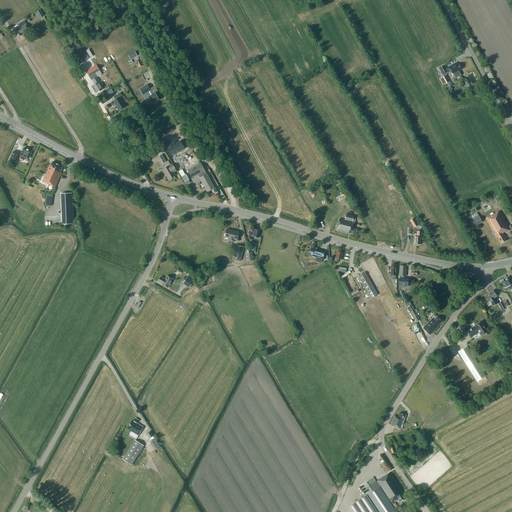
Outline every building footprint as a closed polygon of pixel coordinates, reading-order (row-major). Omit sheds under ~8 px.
[(13,31),(17,37),(30,30),(26,24),(24,25),(23,22),(18,25),(19,27),(13,31)] [(143,65),(140,59),(139,59),(138,58),(136,59),(136,60),(136,61),(135,62),(133,63),(131,60),(128,62),(129,65),(131,64),(133,67),(137,65),(137,67),(138,66),(139,67),(143,65)] [(444,66),(439,69),(442,75),(443,75),(447,72),(449,72),(450,72),(451,71),(453,74),(455,78),(461,75),(459,71),(461,69),(458,64),(457,65),(456,65),(455,64),(456,63),(455,64),(447,68),(445,69),(444,66)] [(91,87),(94,92),(95,93),(96,93),(102,89),(98,83),(100,82),(97,77),(102,75),(96,65),(86,71),(91,80),(92,81),(91,82),(92,84),(93,83),(95,85),(91,87)] [(150,89),(147,85),(140,89),(143,95),(149,92),(150,95),(152,94),(152,95),(148,97),(151,102),(155,100),(156,102),(162,99),(158,91),(157,92),(156,91),(157,90),(155,86),(150,89)] [(113,101),(118,111),(125,107),(120,98),(122,96),(120,93),(113,97),(115,100),(113,101)] [(133,128),(138,137),(146,132),(139,120),(134,122),(136,126),(133,128)] [(181,144),(169,151),(174,159),(186,152),(187,151),(186,151),(186,152),(181,145),(182,144),(181,144)] [(21,156),(19,160),(22,162),(24,157),(29,159),(32,152),(24,148),(21,156)] [(13,151),(10,159),(16,162),(18,158),(19,154),(13,151)] [(168,160),(164,153),(160,156),(164,163),(168,160)] [(44,178),(42,182),(55,187),(61,173),(60,173),(63,167),(52,162),(52,163),(51,163),(50,165),(51,165),(50,166),(49,166),(45,175),(44,178)] [(172,164),(170,165),(169,163),(163,166),(165,169),(163,171),(164,174),(165,173),(169,180),(175,176),(173,173),(176,171),(172,164)] [(200,179),(205,187),(208,192),(208,191),(214,188),(201,163),(188,170),(192,178),(198,175),(200,178),(200,179)] [(183,172),(180,174),(181,177),(184,182),(186,185),(190,183),(189,180),(186,175),(185,175),(183,172)] [(73,226),(73,194),(62,194),(62,226),(73,226)] [(336,198),(338,202),(346,198),(344,194),(336,198)] [(511,229),(511,228),(510,225),(508,227),(503,219),(504,219),(499,211),(486,219),(496,238),(498,237),(501,244),(506,241),(505,239),(506,238),(504,234),(511,229)] [(471,216),(476,225),(482,221),(477,212),(471,216)] [(346,214),(345,220),(340,219),(337,231),(349,234),(349,232),(357,234),(358,229),(354,229),(355,222),(353,222),(353,219),(354,216),(346,214)] [(410,221),(414,228),(418,225),(414,218),(410,221)] [(258,238),(259,232),(260,231),(256,230),(257,228),(251,227),(249,234),(248,239),(252,240),(253,236),(258,238)] [(225,237),(229,238),(228,240),(234,241),(234,239),(237,240),(239,232),(226,230),(225,237)] [(310,251),(313,252),(312,256),(316,257),(315,261),(321,263),(322,259),(324,259),(326,253),(317,250),(318,245),(312,243),(310,251)] [(244,247),(238,246),(235,245),(233,256),(235,256),(234,259),(241,261),(244,247)] [(335,258),(336,258),(335,262),(338,263),(339,259),(342,260),(343,255),(343,253),(337,252),(335,258)] [(340,264),(339,272),(346,273),(346,271),(348,272),(348,269),(349,265),(340,264)] [(399,278),(399,286),(408,286),(408,278),(404,278),(404,276),(406,276),(407,269),(405,269),(405,266),(400,266),(399,276),(400,276),(400,278),(399,278)] [(375,289),(365,273),(358,276),(368,293),(375,289)] [(158,282),(162,284),(162,285),(168,288),(173,279),(167,276),(165,279),(160,277),(158,282)] [(183,283),(189,288),(194,282),(187,277),(183,283)] [(509,290),(511,288),(511,283),(508,277),(501,281),(504,288),(507,287),(509,290)] [(484,296),(488,303),(490,301),(492,306),(497,304),(494,298),(497,297),(493,290),(484,296)] [(408,307),(417,323),(419,321),(416,315),(417,315),(411,305),(408,307)] [(423,328),(430,335),(438,327),(438,326),(442,321),(438,317),(433,322),(431,320),(423,328)] [(483,334),(488,331),(481,320),(475,325),(476,327),(475,328),(474,326),(467,331),(471,337),(476,334),(476,333),(476,331),(478,330),(481,330),(483,333),(483,334)] [(459,352),(480,385),(488,380),(467,346),(459,352)] [(394,415),(391,425),(401,429),(404,419),(406,415),(399,412),(398,416),(394,415)] [(133,422),(132,421),(128,428),(131,430),(130,431),(138,437),(144,428),(137,423),(138,420),(135,419),(133,422)] [(122,460),(131,466),(144,446),(135,440),(122,460)] [(154,447),(155,449),(160,446),(156,440),(151,443),(153,447),(154,447)] [(377,480),(391,502),(399,497),(401,501),(405,498),(401,492),(402,491),(390,472),(377,480)] [(363,498),(350,506),(353,511),(396,511),(373,477),(360,486),(365,494),(362,495),(363,498)]
